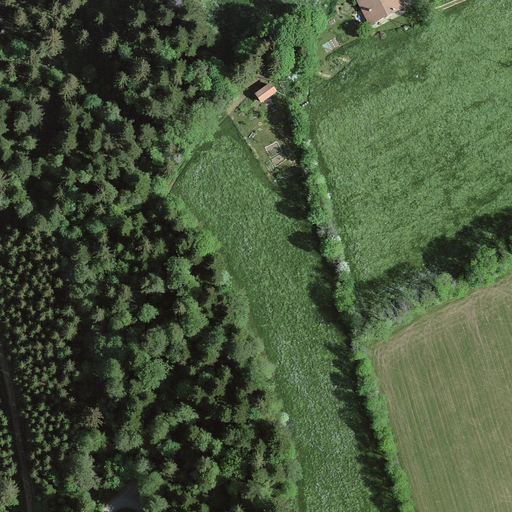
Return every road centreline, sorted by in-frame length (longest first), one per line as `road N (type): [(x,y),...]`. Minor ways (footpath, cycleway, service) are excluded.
road 1 (track): [(121,499),(165,315),(158,211),(180,164),(252,84)]
road 2 (track): [(28,511),(0,365)]
